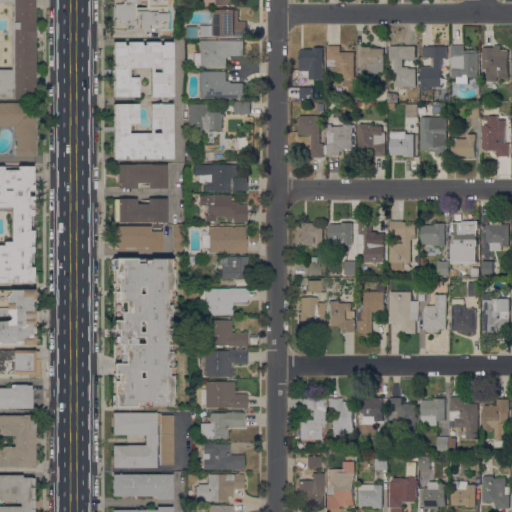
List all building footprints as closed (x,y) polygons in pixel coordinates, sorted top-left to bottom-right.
[(0,0),(34,0),(35,98),(0,98),(0,0)] [(124,28),(124,29),(112,29),(111,0),(165,0),(165,13),(168,13),(168,21),(165,21),(165,28),(124,28)] [(247,21),(246,36),(216,36),(199,36),(199,25),(214,25),(214,10),(239,10),(239,21),(247,21)] [(139,96),(113,96),(113,41),(123,41),(123,45),(127,45),(127,41),(141,41),(141,44),(145,44),(145,41),(159,41),(159,44),(162,44),(162,40),(172,40),(172,96),(167,96),(167,101),(139,101),(139,96)] [(199,67),(199,65),(193,65),(193,52),(199,52),(199,40),(244,40),(244,55),(231,55),(231,57),(227,57),(227,67),(199,67)] [(343,78),(343,75),(331,75),(331,67),(328,67),(327,45),(340,45),(340,52),(355,52),(355,78),(343,78)] [(478,77),(468,77),(468,83),(456,83),(456,77),(452,77),(452,67),(452,59),(451,59),(451,45),(464,45),(464,50),(467,50),(473,50),(477,50),(477,53),(478,53),(478,77)] [(509,75),(509,78),(498,78),(498,76),(497,76),(497,81),(486,81),(486,68),(483,68),(483,59),(482,59),(482,47),(494,47),(494,45),(501,45),(501,49),(509,49),(509,75)] [(390,46),(416,46),(416,59),(403,59),(403,67),(409,67),(409,68),(416,68),(416,86),(395,86),(395,72),(389,72),(389,60),(390,60),(390,46)] [(434,46),(447,46),(447,54),(449,54),(449,58),(442,58),(442,69),(441,69),(441,86),(421,86),(421,66),(434,66),(434,46)] [(324,70),(316,70),(300,70),(300,49),(303,49),(313,49),(313,47),(324,47),(324,70)] [(379,71),(379,73),(369,73),(369,69),(361,69),(361,64),(362,64),(362,47),(371,47),(371,48),(385,48),(385,71),(379,71)] [(200,98),(200,89),(199,89),(199,72),(202,72),(202,71),(227,71),(227,80),(231,80),(231,83),(244,83),(244,98),(200,98)] [(357,98),(357,85),(369,85),(369,98),(357,98)] [(374,95),(374,85),(382,85),(382,95),(374,95)] [(300,98),(300,87),(318,87),(318,98),(300,98)] [(388,101),(388,93),(398,93),(398,101),(388,101)] [(167,101),(172,101),(172,158),(163,158),(163,155),(159,155),(159,158),(146,158),(146,155),(141,155),(141,158),(128,158),(128,155),(124,155),(124,158),(113,158),(113,104),(134,104),(134,102),(139,102),(139,101),(167,101)] [(234,114),(234,109),(224,109),(224,101),(251,102),(251,114),(234,114)] [(15,156),(15,140),(14,140),(14,126),(0,126),(0,102),(34,102),(34,156),(15,156)] [(407,117),(407,104),(418,103),(418,117),(407,117)] [(468,117),(468,103),(480,103),(480,117),(468,117)] [(189,129),(189,104),(211,104),(211,112),(222,112),(222,113),(224,113),(224,117),(222,117),(222,129),(189,129)] [(299,115),(321,115),(321,133),(326,133),(326,143),(325,143),(325,157),(312,157),(312,135),(301,135),(301,134),(299,134),(299,115)] [(483,150),(483,149),(483,125),(488,125),(488,115),(498,115),(498,119),(506,119),(505,143),(509,143),(509,156),(497,156),(497,150),(483,150)] [(435,155),(435,151),(429,151),(429,149),(420,149),(420,117),(447,117),(447,155),(435,155)] [(386,156),(373,156),(373,149),(371,149),(371,150),(359,150),(359,123),(371,123),(371,126),(382,126),(382,131),(385,131),(385,133),(386,133),(386,156)] [(344,124),(355,124),(355,127),(354,127),(354,132),(355,132),(355,135),(354,135),(354,144),(355,144),(355,146),(354,146),(354,148),(352,148),(352,150),(349,150),(349,148),(348,148),(348,150),(345,150),(345,148),(344,148),(344,151),(341,151),(341,155),(328,155),(328,136),(327,136),(327,124),(332,124),(332,126),(344,126),(344,124)] [(404,157),(404,154),(391,155),(390,131),(406,130),(406,134),(414,134),(414,156),(404,157)] [(476,134),(475,157),(466,157),(466,155),(452,155),(452,148),(451,148),(451,145),(452,145),(452,140),(457,140),(457,139),(467,139),(467,134),(476,134)] [(188,135),(197,135),(197,145),(188,145),(188,135)] [(148,188),(148,183),(137,183),(137,188),(118,188),(117,164),(167,164),(167,188),(148,188)] [(204,190),(204,182),(198,182),(198,175),(194,175),(194,164),(237,165),(237,173),(235,173),(235,177),(248,177),(248,191),(204,190)] [(17,282),(17,275),(12,275),(12,278),(5,278),(5,282),(0,282),(0,166),(4,166),(4,169),(18,169),(18,166),(33,166),(33,182),(31,182),(31,184),(33,184),(33,190),(28,190),(28,196),(33,196),(33,214),(32,215),(31,215),(30,215),(29,215),(29,230),(33,230),(33,251),(33,252),(32,252),(29,252),(29,266),(33,266),(33,282),(17,282)] [(233,221),(233,218),(224,218),(224,216),(215,216),(215,221),(205,221),(205,215),(207,215),(207,205),(199,205),(199,195),(207,195),(230,195),(230,201),(238,201),(238,204),(246,204),(246,211),(247,211),(247,222),(233,221)] [(167,222),(118,222),(118,221),(113,221),(113,199),(118,199),(118,198),(137,198),(136,203),(148,203),(148,198),(167,198),(167,222)] [(390,244),(398,244),(398,243),(403,242),(403,234),(391,234),(391,221),(404,220),(404,222),(416,221),(416,234),(413,234),(413,237),(411,237),(411,262),(403,262),(403,269),(391,269),(391,262),(390,262),(390,244)] [(502,246),(502,250),(490,250),(490,242),(487,242),(487,224),(491,224),(491,221),(502,221),(502,224),(509,224),(509,246),(502,246)] [(324,247),(315,247),(315,244),(300,243),(300,222),(317,222),(317,225),(324,225),(324,247)] [(352,245),(329,245),(329,233),(328,233),(328,229),(329,229),(329,224),(342,224),(342,222),(353,222),(352,245)] [(372,222),(372,244),(376,244),(376,243),(381,243),(380,244),(385,244),(385,262),(365,262),(365,253),(358,253),(358,233),(359,233),(359,222),(372,222)] [(456,251),(456,235),(452,235),(452,229),(451,229),(451,222),(463,222),(463,226),(478,226),(478,242),(479,242),(479,245),(477,245),(477,251),(478,251),(478,253),(468,253),(468,251),(456,251)] [(437,245),(437,244),(422,245),(421,225),(425,225),(425,224),(435,224),(435,223),(445,223),(445,245),(437,245)] [(184,255),(173,255),(173,225),(184,225),(184,255)] [(162,250),(147,250),(147,247),(115,247),(115,245),(112,245),(112,226),(150,226),(150,231),(152,231),(152,227),(161,227),(161,231),(162,250)] [(208,252),(208,226),(245,226),(245,234),(246,234),(246,239),(247,239),(247,253),(208,252)] [(226,256),(248,256),(247,278),(221,278),(221,277),(217,277),(217,270),(221,270),(221,266),(218,266),(218,256),(226,257),(226,256)] [(173,258),(173,269),(172,269),(172,289),(173,289),(173,298),(171,298),(170,360),(171,360),(170,367),(173,367),(173,376),(172,376),(172,395),(174,395),(173,406),(136,405),(136,406),(112,406),(112,395),(113,395),(113,381),(112,381),(112,373),(113,373),(113,337),(112,337),(112,329),(113,329),(113,301),(112,301),(113,291),(112,291),(112,283),(113,270),(112,270),(112,258),(115,258),(173,258)] [(356,274),(345,274),(345,261),(356,261),(356,274)] [(449,274),(438,274),(438,261),(449,261),(449,274)] [(493,261),(493,274),(482,274),(482,261),(493,261)] [(321,274),(307,274),(307,262),(321,262),(321,274)] [(307,291),(307,280),(321,280),(321,291),(307,291)] [(419,293),(419,280),(431,280),(431,293),(419,293)] [(480,283),(480,296),(468,296),(469,282),(480,283)] [(247,288),(247,302),(232,302),(232,313),(202,314),(202,305),(200,305),(200,289),(205,289),(205,288),(247,288)] [(19,345),(19,344),(0,344),(0,290),(20,290),(20,289),(34,289),(34,299),(33,299),(34,299),(35,303),(34,307),(33,309),(33,310),(34,311),(35,311),(35,312),(35,313),(34,315),(34,316),(32,316),(32,318),(34,318),(34,320),(34,322),(33,323),(33,324),(34,327),(35,329),(35,332),(34,334),(34,345),(19,345)] [(412,291),(412,301),(418,301),(418,320),(417,320),(417,333),(403,333),(403,323),(398,323),(398,322),(390,322),(390,291),(412,291)] [(385,312),(373,312),(372,333),(359,332),(359,320),(364,320),(364,318),(357,318),(357,311),(364,311),(364,309),(365,309),(365,292),(385,292),(385,312)] [(447,294),(447,329),(440,329),(440,331),(433,333),(426,331),(426,329),(424,329),(424,311),(426,305),(436,305),(436,294),(447,294)] [(317,307),(324,307),(324,332),(312,331),(312,330),(299,330),(299,315),(298,315),(298,311),(300,311),(300,297),(317,297),(317,307)] [(483,299),(493,300),(493,298),(510,298),(509,312),(509,318),(510,318),(509,327),(511,327),(511,331),(510,331),(509,332),(483,332),(483,299)] [(452,304),(452,299),(464,299),(464,304),(465,304),(465,309),(468,309),(469,308),(473,308),(474,309),(476,309),(476,330),(475,330),(475,333),(466,333),(466,331),(452,331),(452,304)] [(355,310),(355,331),(343,331),(343,327),(339,327),(339,325),(329,326),(329,303),(329,301),(338,300),(338,302),(350,302),(350,310),(355,310)] [(231,332),(234,332),(234,331),(248,332),(248,345),(228,345),(228,347),(225,347),(225,345),(222,345),(222,347),(214,347),(214,345),(202,344),(202,319),(231,319),(231,332)] [(0,374),(0,350),(13,350),(13,349),(35,349),(35,374),(33,374),(29,374),(0,374)] [(229,350),(229,349),(247,350),(247,363),(234,363),(234,362),(231,362),(231,367),(233,367),(233,369),(232,369),(232,374),(233,374),(233,376),(229,376),(204,376),(205,350),(229,350)] [(234,393),(247,393),(247,408),(231,408),(231,407),(205,407),(205,381),(234,381),(234,393)] [(31,389),(31,408),(0,408),(0,388),(10,388),(10,384),(26,384),(26,385),(31,385),(31,389)] [(466,426),(455,426),(455,420),(450,420),(450,410),(451,410),(451,397),(464,396),(464,401),(470,401),(470,403),(478,403),(479,438),(466,438),(466,426)] [(325,397),(325,423),(321,423),(321,439),(299,439),(299,419),(312,419),(312,409),(301,409),(301,397),(325,397)] [(355,401),(355,406),(354,406),(354,432),(342,432),(342,434),(334,434),(334,432),(332,432),(332,411),(327,411),(327,397),(341,397),(341,401),(355,401)] [(404,429),(404,427),(393,427),(393,420),(389,420),(389,410),(390,410),(390,397),(402,397),(402,404),(405,404),(405,403),(410,403),(410,404),(416,404),(416,416),(418,416),(418,422),(416,422),(416,429),(404,429)] [(373,398),(383,398),(383,415),(383,420),(375,420),(374,416),(365,416),(365,412),(360,412),(360,399),(373,399),(373,398)] [(422,425),(422,399),(434,400),(434,398),(446,398),(445,420),(437,420),(437,426),(422,425)] [(495,428),(493,428),(493,429),(483,429),(483,405),(490,405),(490,404),(494,404),(494,405),(497,405),(497,398),(509,398),(509,411),(509,420),(505,420),(505,427),(506,427),(506,431),(509,431),(509,439),(504,439),(504,440),(497,440),(497,439),(495,439),(495,428)] [(173,464),(160,465),(160,424),(156,424),(156,434),(157,434),(157,444),(156,444),(156,467),(112,467),(112,445),(126,445),(144,444),(144,434),(112,434),(112,412),(156,412),(156,413),(160,413),(160,415),(173,415),(173,464)] [(244,426),(231,426),(231,427),(227,427),(227,438),(200,438),(200,423),(209,423),(209,412),(225,413),(225,412),(244,412),(244,426)] [(24,467),(0,467),(0,446),(10,446),(10,447),(14,447),(14,435),(0,435),(0,415),(24,415),(24,414),(35,414),(35,467),(24,467)] [(387,437),(387,450),(376,450),(376,437),(387,437)] [(449,449),(449,450),(437,450),(438,437),(449,437),(450,437),(450,449),(449,449)] [(230,454),(243,454),(243,469),(235,469),(235,470),(231,470),(231,469),(220,469),(211,469),(203,469),(203,460),(200,460),(200,451),(202,451),(202,449),(203,449),(203,443),(208,443),(208,442),(212,442),(212,443),(230,443),(230,454)] [(419,457),(419,454),(423,454),(423,456),(430,456),(430,469),(419,469),(419,457)] [(320,456),(320,467),(307,467),(307,456),(320,456)] [(388,456),(388,469),(375,470),(375,456),(388,456)] [(468,458),(480,458),(480,469),(468,469),(468,458)] [(344,468),(344,461),(355,461),(355,472),(354,472),(354,479),(354,501),(355,501),(355,505),(347,505),(347,506),(341,506),(341,508),(328,508),(328,501),(329,501),(328,468),(344,468)] [(394,481),(394,477),(402,477),(402,478),(406,478),(406,476),(407,476),(407,462),(416,462),(416,476),(417,476),(417,483),(418,483),(418,487),(417,487),(417,500),(416,500),(416,502),(403,502),(403,508),(390,507),(390,481),(394,481)] [(324,508),(313,508),(313,506),(300,506),(300,491),(298,491),(298,480),(312,480),(312,473),(324,473),(324,485),(324,508)] [(0,511),(0,474),(22,474),(22,477),(30,477),(30,478),(33,478),(33,500),(35,500),(35,509),(33,509),(33,511),(0,511)] [(172,499),(156,499),(156,496),(127,496),(127,497),(120,497),(120,495),(112,495),(112,474),(172,474),(172,499)] [(244,488),(232,488),(232,496),(227,496),(227,500),(227,502),(223,502),(223,501),(197,501),(197,499),(196,499),(196,486),(198,486),(198,484),(207,484),(207,474),(244,474),(244,488)] [(483,501),(483,476),(494,476),(494,478),(506,478),(506,486),(510,486),(510,508),(497,508),(497,501),(494,501),(494,502),(490,502),(490,501),(483,501)] [(452,505),(452,481),(468,481),(468,484),(476,484),(476,506),(465,507),(465,505),(452,505)] [(424,487),(428,487),(428,483),(438,483),(438,484),(446,484),(446,508),(424,508),(424,487)] [(359,490),(358,490),(358,484),(360,484),(375,484),(383,484),(383,506),(382,506),(382,508),(373,508),(373,506),(359,506),(359,490)]
